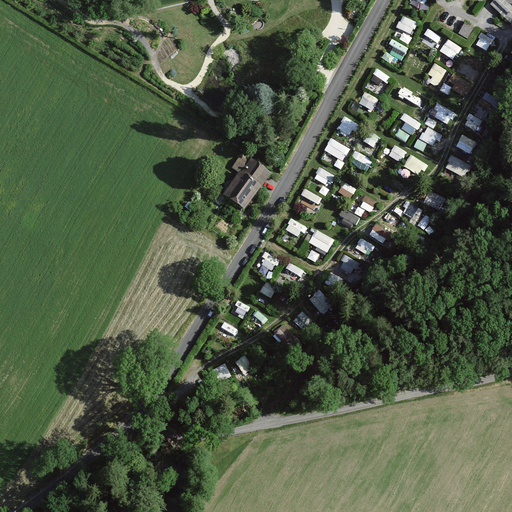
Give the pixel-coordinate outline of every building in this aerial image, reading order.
[(511,5),(506,0),(494,0),(491,4),(511,22),(511,5)] [(397,29),(411,37),(418,25),(403,17),(397,29)] [(421,42),(436,49),(443,38),(428,30),(421,42)] [(477,46),(488,52),(494,42),(483,36),(477,46)] [(440,53),(455,61),(462,48),(447,40),(440,53)] [(403,62),(410,50),(395,42),(388,54),(403,62)] [(439,88),(447,71),(435,65),(427,83),(439,88)] [(381,95),(389,76),(376,71),(368,90),(381,95)] [(453,74),(449,81),(455,86),(453,89),(462,95),(469,85),(453,74)] [(446,82),(442,92),(449,95),(453,85),(446,82)] [(373,113),(379,100),(365,94),(359,106),(373,113)] [(437,104),(431,117),(450,126),(456,114),(437,104)] [(400,121),(404,123),(397,137),(408,144),(420,123),(404,114),(400,121)] [(469,116),(465,127),(477,132),(481,120),(469,116)] [(351,139),(359,126),(345,118),(337,131),(351,139)] [(424,152),(426,145),(436,149),(441,134),(424,128),(417,149),(424,152)] [(373,149),(379,140),(370,133),(364,142),(373,149)] [(462,136),(453,155),(467,163),(477,144),(462,136)] [(338,159),(335,166),(341,169),(351,149),(331,139),(325,153),(338,159)] [(394,147),(390,158),(403,163),(407,152),(394,147)] [(356,153),(351,165),(368,172),(373,161),(356,153)] [(412,156),(404,167),(421,178),(428,166),(412,156)] [(469,177),(470,162),(449,159),(447,174),(469,177)] [(271,177),(252,164),(228,201),(247,214),(271,177)] [(314,180),(326,187),(333,175),(320,169),(314,180)] [(345,183),(339,194),(350,201),(357,190),(345,183)] [(300,203),(317,212),(323,199),(305,191),(300,203)] [(406,204),(404,217),(419,220),(422,207),(406,204)] [(291,220),(286,231),(301,239),(306,227),(291,220)] [(316,231),(309,244),(328,254),(335,241),(316,231)] [(360,239),(356,251),(371,256),(375,245),(360,239)] [(267,255),(261,265),(273,272),(279,262),(267,255)] [(346,257),(340,268),(352,274),(358,263),(346,257)] [(292,266),(289,272),(301,277),(304,271),(292,266)] [(261,294),(271,299),(275,292),(265,286),(261,294)] [(317,295),(312,304),(324,311),(330,303),(317,295)] [(223,322),(217,333),(229,340),(235,328),(223,322)] [(226,365),(214,371),(220,383),(232,378),(226,365)]
